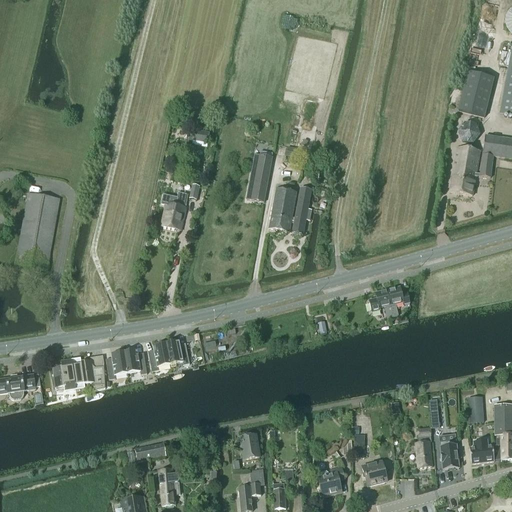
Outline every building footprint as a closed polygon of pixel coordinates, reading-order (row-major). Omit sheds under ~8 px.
[(511,117),(511,49),(499,114),(511,117)] [(494,81),(467,74),(458,113),(484,120),(494,81)] [(473,146),(480,137),(476,126),(464,125),(457,133),(461,144),(473,146)] [(207,144),(209,133),(194,131),(193,141),(207,144)] [(511,161),(511,141),(485,138),(482,157),(493,159),(511,161)] [(287,148),(286,157),(309,162),(311,154),(295,151),(295,150),(287,148)] [(479,176),(476,176),(479,153),(456,149),(449,194),(472,198),(475,178),(489,180),(493,159),(482,157),(479,176)] [(254,156),(246,201),(263,205),(272,155),(260,153),(259,157),(254,156)] [(197,202),(199,189),(192,187),(191,191),(189,200),(197,202)] [(276,190),(269,230),(289,234),(291,223),(294,224),(292,235),(302,237),(305,222),(309,222),(311,211),(307,211),(311,192),(300,190),(295,220),(292,220),(296,194),(276,190)] [(166,208),(164,214),(184,218),(185,209),(187,196),(178,194),(177,200),(162,197),(160,207),(166,208)] [(47,272),(59,202),(28,196),(15,266),(47,272)] [(180,233),(184,218),(164,214),(161,229),(180,233)] [(401,295),(400,290),(388,293),(393,319),(398,317),(395,305),(403,303),(403,304),(405,305),(410,304),(407,294),(401,295)] [(393,319),(388,293),(375,296),(376,301),(370,302),(372,313),(381,312),(380,309),(384,308),(387,320),(393,319)] [(324,324),(317,325),(319,335),(326,334),(324,324)] [(179,347),(178,343),(166,346),(170,366),(182,364),(183,368),(189,366),(185,346),(179,347)] [(151,374),(158,373),(157,369),(170,366),(166,346),(152,349),(153,353),(147,354),(151,374)] [(137,357),(137,353),(124,354),(127,375),(139,373),(140,377),(146,376),(143,356),(137,357)] [(108,382),(115,381),(114,377),(127,375),(124,354),(110,357),(111,361),(105,362),(108,382)] [(106,391),(102,366),(103,366),(102,358),(89,360),(90,364),(80,366),(80,367),(72,368),(71,363),(61,364),(62,370),(52,371),(55,390),(65,389),(65,392),(75,391),(75,387),(92,385),(93,394),(106,391)] [(6,382),(0,382),(0,397),(9,397),(9,399),(11,401),(14,403),(20,402),(22,400),(23,397),(23,395),(35,393),(35,390),(41,389),(39,377),(21,379),(22,381),(6,383),(6,382)] [(43,406),(41,395),(33,396),(35,408),(43,406)] [(481,399),(467,400),(469,426),(483,425),(481,399)] [(492,448),(494,463),(500,462),(500,463),(511,461),(511,407),(494,407),(494,436),(500,436),(500,440),(495,440),(495,447),(492,448)] [(429,415),(431,431),(439,430),(437,414),(429,415)] [(418,470),(431,469),(429,444),(431,443),(430,431),(418,432),(419,445),(415,445),(418,470)] [(255,437),(240,439),(243,462),(259,459),(255,437)] [(441,465),(442,473),(458,471),(455,437),(439,439),(440,456),(441,465)] [(494,464),(494,463),(492,448),(487,448),(487,442),(473,444),(473,450),(469,450),(471,466),(494,464)] [(364,462),(364,444),(354,444),(353,461),(364,462)] [(152,461),(165,459),(163,446),(149,448),(152,461)] [(137,464),(152,461),(149,448),(135,451),(137,464)] [(335,463),(340,460),(335,452),(330,456),(335,463)] [(368,484),(368,486),(386,483),(385,481),(391,480),(388,463),(357,469),(360,486),(368,484)] [(344,481),(341,470),(329,473),(331,477),(329,478),(326,474),(316,477),(321,500),(341,495),(338,482),(344,481)] [(174,510),(173,508),(175,507),(174,497),(180,496),(178,477),(171,477),(171,471),(157,473),(161,509),(167,508),(167,510),(174,510)] [(240,511),(251,511),(251,499),(261,498),(260,488),(264,487),(263,471),(250,473),(251,487),(250,487),(250,489),(239,490),(240,511)] [(285,485),(293,484),(292,471),(284,472),(285,485)] [(283,486),(272,486),(274,511),(285,511),(283,486)] [(144,511),(142,499),(121,503),(122,511),(144,511)]
